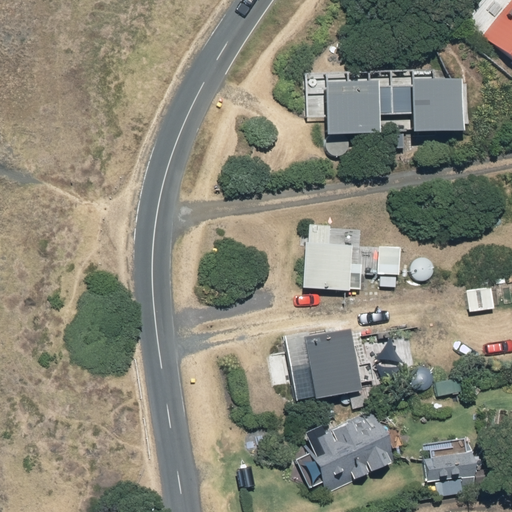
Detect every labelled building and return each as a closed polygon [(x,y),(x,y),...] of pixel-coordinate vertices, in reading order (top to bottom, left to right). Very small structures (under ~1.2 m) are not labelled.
[(511,0),(510,0),(481,36),(511,61),(511,0)] [(460,82),(410,84),(411,135),(462,133),(460,82)] [(377,86),(326,87),(327,139),(379,138),(377,86)] [(302,291),(349,293),(351,249),(304,247),(302,291)] [(428,283),(427,256),(406,256),(407,283),(428,283)] [(492,290),(461,290),(462,313),(493,313),(492,290)] [(360,394),(350,334),(304,341),(314,402),(360,394)] [(439,399),(460,394),(457,380),(436,384),(439,399)] [(393,459),(374,415),(304,445),(323,489),(393,459)] [(472,457),(425,463),(428,483),(474,477),(472,457)]
